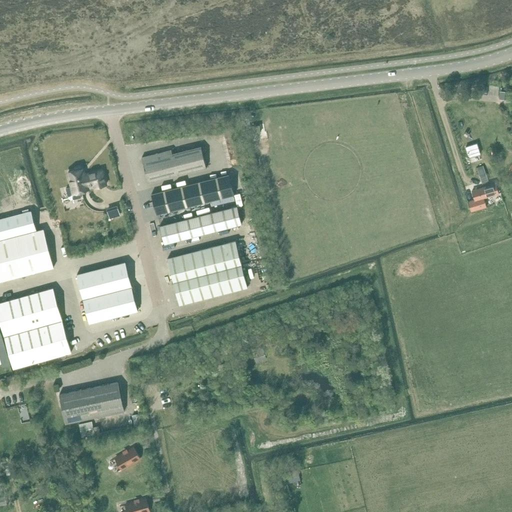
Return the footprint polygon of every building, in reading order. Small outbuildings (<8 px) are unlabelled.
[(477,143),(465,147),(469,158),(480,155),(477,143)] [(172,154),(178,175),(206,168),(201,147),(172,154)] [(178,175),(172,154),(171,150),(142,158),(148,183),(178,175)] [(72,187),(66,188),(68,199),(71,200),(81,198),(80,192),(88,190),(87,186),(94,185),(94,188),(106,185),(102,170),(84,175),(83,169),(82,169),(82,168),(80,167),(75,168),(74,170),(75,171),(68,173),(72,187)] [(477,170),(482,184),(486,183),(488,181),(484,168),(477,170)] [(229,175),(152,194),(157,215),(235,195),(229,175)] [(487,207),(484,199),(499,194),(496,183),(472,191),(474,200),(468,202),(471,212),(487,207)] [(237,206),(159,226),(164,244),(242,224),(237,206)] [(31,211),(0,219),(0,240),(16,236),(36,231),(31,211)] [(36,231),(16,236),(21,256),(49,249),(43,229),(36,231)] [(0,240),(0,252),(7,280),(26,275),(21,256),(16,236),(0,240)] [(206,248),(212,272),(241,264),(235,241),(206,248)] [(171,274),(174,282),(212,272),(206,248),(167,258),(169,266),(170,266),(172,274),(171,274)] [(49,249),(21,256),(26,275),(54,268),(49,249)] [(125,262),(96,270),(102,294),(132,287),(125,262)] [(241,264),(212,272),(218,295),(247,288),(241,264)] [(96,270),(77,275),(83,299),(102,294),(96,270)] [(212,272),(174,282),(175,289),(176,289),(178,297),(177,297),(179,305),(218,295),(212,272)] [(132,287),(102,294),(109,318),(138,311),(132,287)] [(0,302),(0,321),(4,337),(62,320),(53,288),(0,302)] [(102,294),(83,299),(89,323),(109,318),(102,294)] [(62,320),(4,337),(13,369),(71,353),(62,320)] [(0,328),(0,378),(13,376),(5,344),(0,328)] [(252,352),(256,363),(266,359),(263,349),(252,352)] [(222,364),(215,367),(217,373),(224,371),(222,364)] [(118,382),(59,395),(65,424),(124,412),(118,382)] [(132,415),(134,425),(142,424),(140,414),(132,415)] [(94,435),(92,422),(79,424),(81,438),(94,435)] [(140,459),(134,448),(115,459),(122,470),(140,459)] [(298,470),(278,476),(281,486),(286,484),(293,482),(294,483),(301,482),(298,470)] [(146,499),(125,505),(127,511),(147,511),(150,511),(146,499)]
